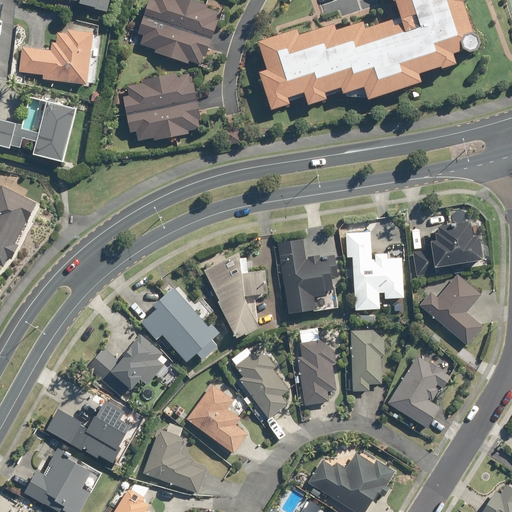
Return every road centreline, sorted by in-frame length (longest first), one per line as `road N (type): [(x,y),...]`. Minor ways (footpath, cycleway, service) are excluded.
road 1 (secondary): [(85,255),(127,220),(234,176),(489,128)]
road 2 (secondary): [(497,156),(245,199),(193,216),(97,270)]
road 3 (residential): [(446,468),(368,424),(347,423),(308,433),(277,454),(244,511)]
road 4 (secondary): [(97,270),(0,419)]
road 5 (secondary): [(0,362),(46,294),(85,255)]
road 6 (residential): [(511,362),(446,468)]
road 7 (residential): [(232,115),(233,51),(257,0)]
